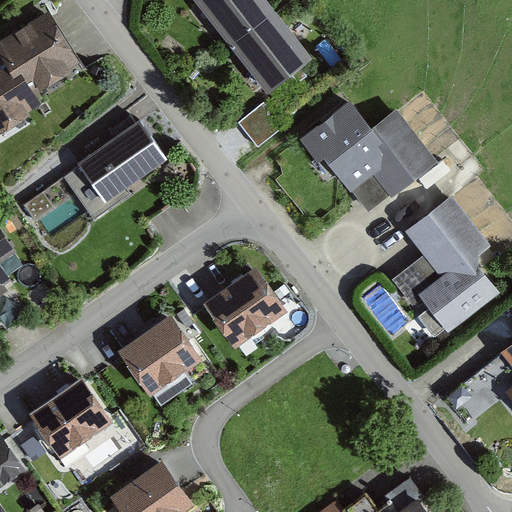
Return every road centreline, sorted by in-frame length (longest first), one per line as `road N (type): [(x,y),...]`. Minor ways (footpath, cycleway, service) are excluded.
road 1 (residential): [(0,384),(251,204)]
road 2 (residential): [(343,325),(217,414),(205,431),(205,452),(242,511)]
road 3 (residential): [(94,5),(251,204)]
road 4 (residential): [(343,325),(492,511)]
road 5 (residential): [(251,204),(343,325)]
